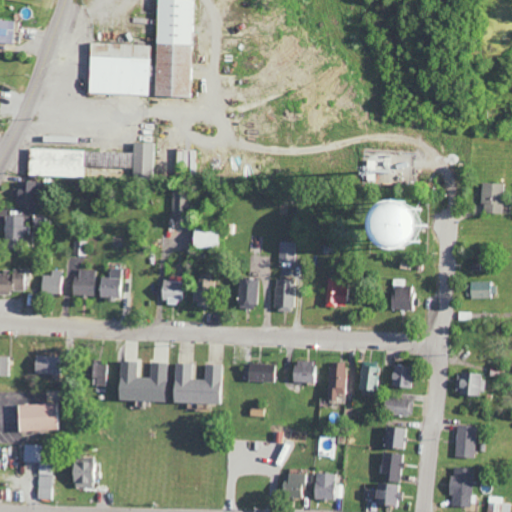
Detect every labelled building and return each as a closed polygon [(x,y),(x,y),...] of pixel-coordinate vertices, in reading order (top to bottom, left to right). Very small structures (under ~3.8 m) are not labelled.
[(156,0),(154,95),(192,97),(194,32),(196,32),(197,0),(156,0)] [(0,42),(13,42),(13,20),(0,19),(0,42)] [(87,93),(149,95),(151,45),(89,42),(87,93)] [(28,148),(26,175),(82,177),(82,166),(131,168),(131,177),(153,178),(154,142),(132,142),(132,152),(28,148)] [(189,173),(197,173),(197,150),(182,149),(182,162),(189,162),(189,173)] [(18,189),(15,189),(14,206),(37,207),(37,181),(18,181),(18,189)] [(503,213),(503,183),(481,183),(481,213),(503,213)] [(373,189),(333,212),(354,249),(394,227),(373,189)] [(24,216),(4,216),(5,248),(18,248),(17,236),(32,235),(32,226),(24,227),(24,216)] [(218,229),(191,229),(191,248),(218,248),(218,229)] [(294,242),(279,242),(278,261),(294,261),(294,242)] [(0,294),(11,294),(11,291),(28,290),(27,269),(3,270),(3,274),(0,273),(0,294)] [(123,269),(109,269),(109,277),(99,277),(98,298),(121,299),(123,269)] [(41,275),(41,294),(61,294),(61,270),(52,270),(51,275),(41,275)] [(71,276),(71,296),(93,296),(94,270),(78,270),(77,277),(71,276)] [(210,306),(211,278),(195,278),(195,305),(210,306)] [(416,310),(417,286),(405,286),(406,279),(392,278),(391,309),(416,310)] [(258,280),(238,279),(237,308),(257,309),(258,280)] [(293,311),(295,280),(276,279),(274,311),(293,311)] [(159,302),(185,303),(186,281),(160,280),(159,302)] [(346,307),(347,281),(326,280),(325,306),(346,307)] [(494,282),(467,282),(467,298),(494,298),(494,282)] [(0,376),(8,376),(9,357),(0,356),(0,376)] [(151,362),(151,378),(137,377),(137,361),(118,361),(117,400),(166,402),(167,363),(151,362)] [(291,382),(313,382),(313,362),(292,361),(291,382)] [(96,378),(95,385),(105,386),(107,365),(88,362),(86,378),(96,378)] [(224,365),(204,365),(204,379),(191,379),(192,364),(173,363),(172,402),(223,403),(224,365)] [(273,364),(248,363),(247,381),(272,382),(273,364)] [(335,394),(344,394),(345,363),(328,363),(327,399),(335,399),(335,394)] [(379,367),(362,363),(356,388),(373,391),(379,367)] [(390,386),(410,388),(412,367),(392,365),(390,386)] [(456,373),(454,392),(485,395),(487,376),(456,373)] [(411,416),(412,399),(383,398),(382,415),(411,416)] [(57,403),(16,404),(17,431),(58,429),(57,403)] [(455,457),(475,458),(476,425),(456,425),(455,457)] [(383,446),(404,450),(407,429),(386,426),(383,446)] [(403,454),(383,452),(380,473),(385,473),(384,481),(399,483),(403,454)] [(75,462),(70,462),(70,488),(95,487),(94,457),(75,457),(75,462)] [(471,507),(472,468),(453,468),(453,477),(448,476),(447,494),(452,494),(451,507),(471,507)] [(280,481),(280,498),(305,498),(304,473),(286,473),(287,480),(280,481)] [(312,499),(334,500),(335,473),(313,473),(312,499)] [(399,506),(400,484),(374,483),(373,504),(399,506)] [(497,511),(510,511),(511,504),(503,504),(503,497),(489,496),(489,511),(498,511),(497,511)]
